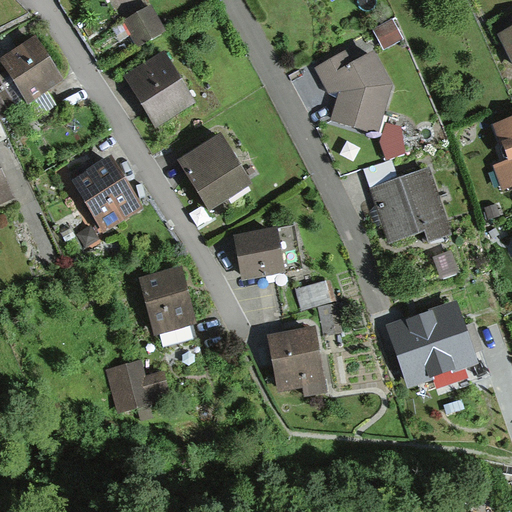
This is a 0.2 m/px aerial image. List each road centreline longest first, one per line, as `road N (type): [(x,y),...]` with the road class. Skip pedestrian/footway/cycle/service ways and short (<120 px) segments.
road 1 (residential): [(42,0),(143,157),(242,335)]
road 2 (residential): [(233,0),(343,208),(379,301)]
